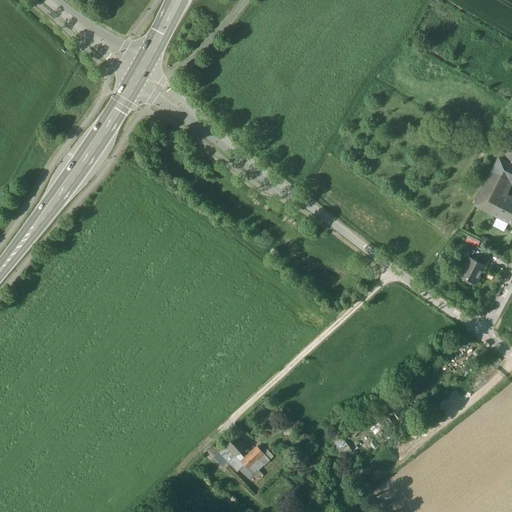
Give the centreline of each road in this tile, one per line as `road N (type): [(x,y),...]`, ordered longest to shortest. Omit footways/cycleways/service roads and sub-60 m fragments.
road 1 (residential): [(394,271),(131,511)]
road 2 (tertiary): [(394,271),(138,73)]
road 3 (primary): [(0,270),(138,73)]
